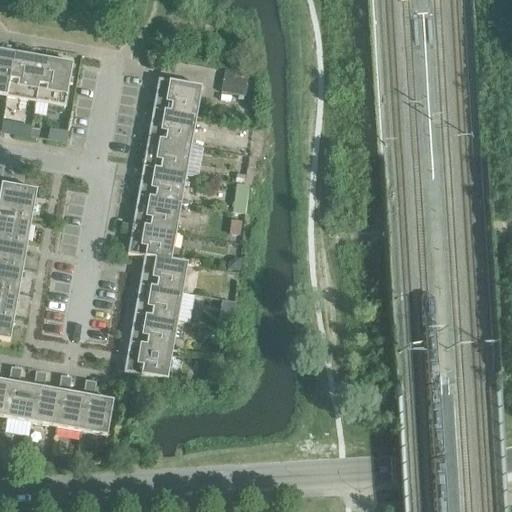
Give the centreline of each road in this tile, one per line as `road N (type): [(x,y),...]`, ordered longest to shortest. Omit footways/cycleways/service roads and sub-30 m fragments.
road 1 (tertiary): [(511,460),(0,490)]
road 2 (residential): [(92,167),(103,170),(72,339)]
